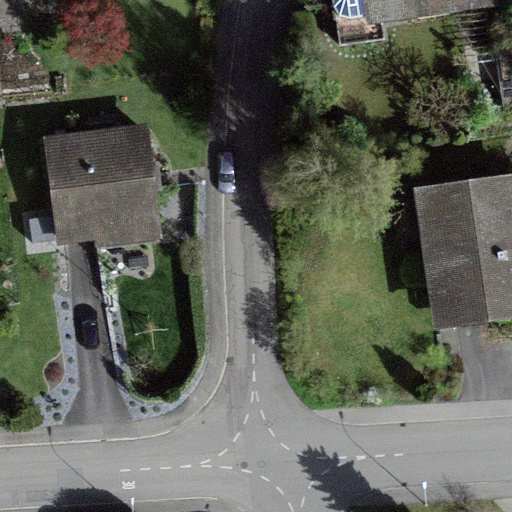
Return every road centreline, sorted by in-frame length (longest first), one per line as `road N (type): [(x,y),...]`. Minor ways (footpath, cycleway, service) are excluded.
road 1 (residential): [(273,462),(249,179),(254,0)]
road 2 (residential): [(0,478),(273,462)]
road 3 (residential): [(273,462),(511,449)]
